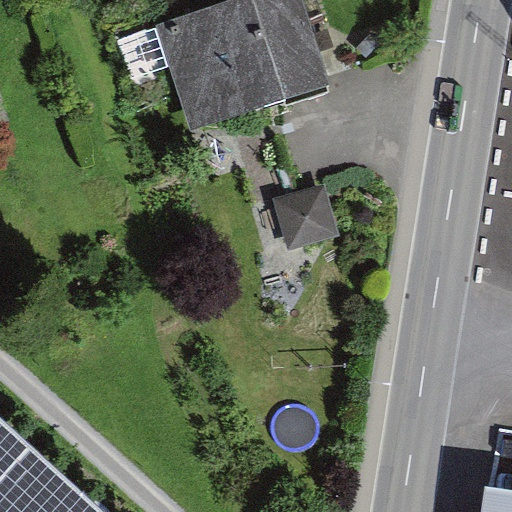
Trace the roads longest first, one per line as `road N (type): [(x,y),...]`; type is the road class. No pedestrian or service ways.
road 1 (tertiary): [(403,511),(484,0)]
road 2 (track): [(160,511),(0,365)]
